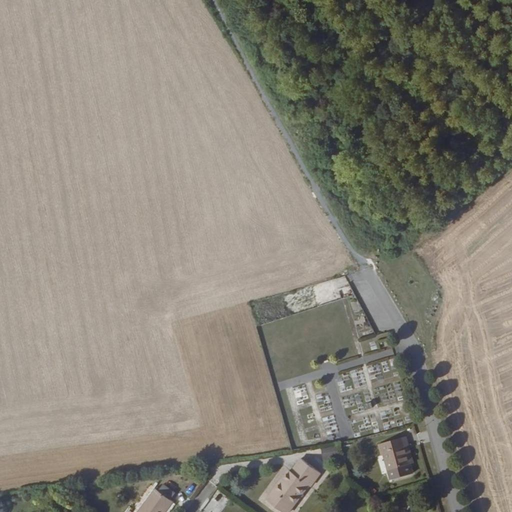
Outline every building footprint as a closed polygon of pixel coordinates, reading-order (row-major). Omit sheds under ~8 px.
[(362,351),(377,348),(374,336),(360,339),(362,351)] [(398,441),(406,466),(410,465),(402,440),(398,441)] [(410,477),(406,466),(398,441),(374,448),(378,459),(381,458),(389,483),(410,477)] [(332,445),(321,450),(324,457),(335,452),(332,445)] [(310,489),(319,476),(298,461),(289,473),(287,473),(265,503),(277,511),(287,511),(306,487),(310,489)] [(219,508),(228,501),(218,489),(209,497),(219,508)] [(151,493),(136,511),(163,511),(168,505),(151,493)]
